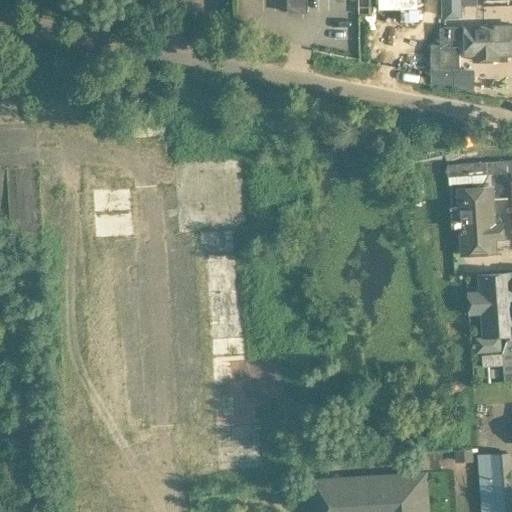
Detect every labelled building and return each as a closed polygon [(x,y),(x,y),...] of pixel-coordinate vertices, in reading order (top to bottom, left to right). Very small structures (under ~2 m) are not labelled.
[(417,0),(377,0),(378,9),(400,9),(400,21),(419,21),(419,8),(417,8),(417,0)] [(480,24),(479,0),(443,0),(444,25),(480,24)] [(433,58),(433,85),(453,88),(475,92),(476,69),(460,69),(459,47),(452,47),(451,28),(434,28),(435,44),(435,47),(433,47),(433,53),(433,58)] [(511,31),(468,32),(468,60),(511,59),(511,31)] [(448,165),(447,165),(449,185),(454,185),(482,184),(487,175),(508,173),(507,161),(487,162),(462,164),(448,165)] [(511,252),(511,225),(509,187),(469,190),(474,255),(511,252)] [(511,337),(511,272),(474,275),(478,340),(511,337)] [(511,339),(507,340),(507,341),(502,353),(481,354),(482,367),(503,366),(505,381),(511,380),(511,339)] [(473,450),(463,451),(464,462),(473,462),(473,450)] [(457,451),(447,452),(447,463),(457,463),(457,451)] [(511,511),(511,499),(509,451),(481,453),(484,511),(511,511)] [(421,511),(420,501),(428,501),(426,472),(396,473),(396,479),(321,485),(322,511),(421,511)]
